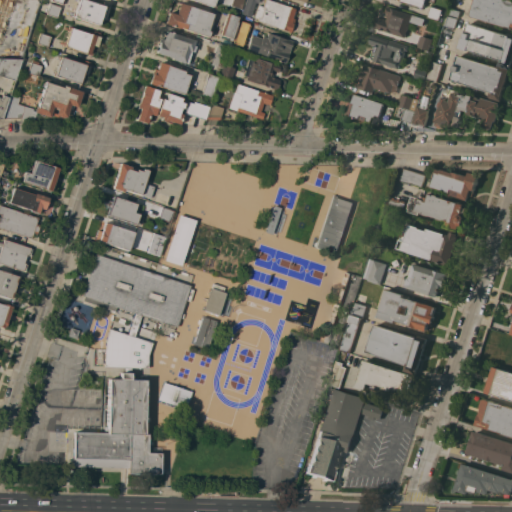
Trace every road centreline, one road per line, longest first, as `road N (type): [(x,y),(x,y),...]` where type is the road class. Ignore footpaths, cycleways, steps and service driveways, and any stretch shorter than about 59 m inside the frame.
road 1 (residential): [(511,152),(0,138)]
road 2 (residential): [(145,0),(0,448)]
road 3 (residential): [(511,188),(411,511)]
road 4 (residential): [(346,0),(299,145)]
